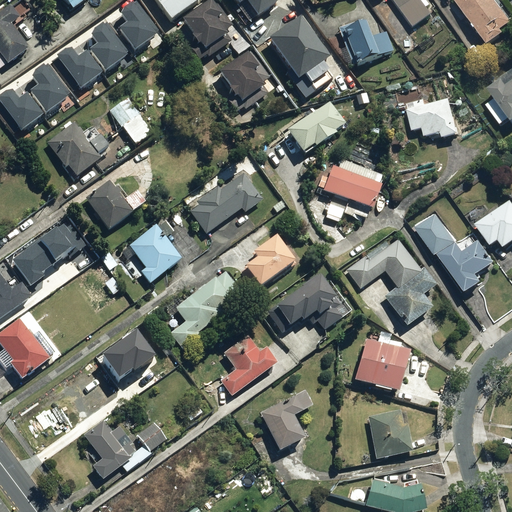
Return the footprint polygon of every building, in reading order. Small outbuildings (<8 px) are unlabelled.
[(60,0),(71,15),(89,2),(86,0),(60,0)] [(148,0),(167,27),(198,5),(194,0),(148,0)] [(278,0),(229,0),(236,8),(232,11),(245,30),(282,5),(278,0)] [(375,0),(377,2),(379,0),(388,0),(412,32),(432,17),(427,10),(430,8),(424,0),(375,0)] [(511,22),(495,0),(456,0),(453,3),(489,50),(504,39),(501,36),(511,27),(511,22)] [(0,71),(27,53),(10,29),(18,22),(5,4),(0,7),(0,71)] [(230,31),(209,4),(181,25),(191,39),(188,41),(196,52),(199,50),(207,61),(231,43),(225,35),(230,31)] [(123,30),(117,34),(131,54),(158,36),(136,5),(116,19),(123,30)] [(299,19),(265,43),(288,75),(285,77),(303,102),(331,82),(321,69),(331,62),(299,19)] [(362,23),(338,31),(353,70),(393,55),(386,36),(369,42),(362,23)] [(93,51),(89,54),(103,74),(126,58),(104,26),(85,39),(93,51)] [(242,37),(229,47),(238,58),(251,48),(242,37)] [(284,96),(250,51),(217,76),(228,91),(225,93),(233,104),(228,108),(236,120),(265,98),(271,106),(284,96)] [(71,52),(55,63),(77,93),(99,76),(85,56),(77,62),(71,52)] [(35,91),(31,95),(45,115),(70,97),(47,66),(27,80),(35,91)] [(511,72),(498,83),(500,85),(486,95),(492,103),(485,108),(501,129),(507,125),(511,129),(511,128),(511,72)] [(0,108),(18,134),(41,117),(27,97),(20,102),(12,92),(0,100),(0,108)] [(128,101),(110,113),(135,150),(153,138),(128,101)] [(345,127),(328,103),(312,116),(310,112),(302,118),(305,122),(284,136),(300,160),(318,147),(319,148),(336,137),(334,134),(345,127)] [(457,139),(449,104),(409,114),(413,135),(423,133),(425,141),(441,138),(442,142),(457,139)] [(65,132),(47,145),(74,184),(98,168),(93,162),(108,152),(99,139),(86,148),(79,138),(82,136),(75,126),(71,128),(69,125),(63,129),(65,132)] [(495,151),(484,158),(491,168),(502,161),(495,151)] [(337,171),(331,169),(322,196),(372,213),(381,188),(375,186),(378,176),(340,163),(337,171)] [(205,239),(240,212),(244,217),(263,203),(249,185),(252,182),(243,170),(186,213),(205,239)] [(93,198),(85,204),(107,235),(143,209),(134,197),(122,206),(117,200),(120,198),(115,191),(112,192),(107,185),(92,197),(93,198)] [(511,207),(510,204),(474,228),(490,252),(498,247),(503,254),(511,247),(511,207)] [(342,212),(330,208),(324,224),(337,228),(342,212)] [(436,216),(414,232),(435,263),(437,261),(462,299),(479,288),(475,281),(495,267),(479,243),(461,255),(436,216)] [(173,234),(164,222),(127,251),(144,273),(139,276),(148,288),(180,265),(163,242),(173,234)] [(255,297),(294,267),(274,239),(250,258),(254,264),(239,275),(255,297)] [(365,258),(345,272),(359,292),(383,275),(395,291),(383,299),(405,330),(431,312),(422,300),(436,289),(423,271),(418,274),(396,243),(369,262),(365,258)] [(108,255),(100,260),(109,274),(117,268),(108,255)] [(169,336),(181,354),(199,342),(197,338),(243,305),(222,275),(174,312),(184,326),(169,336)] [(0,322),(29,300),(19,287),(12,293),(0,277),(0,322)] [(340,310),(317,278),(267,316),(282,337),(299,324),(302,328),(310,322),(313,327),(316,325),(323,335),(342,321),(336,313),(340,310)] [(112,281),(104,287),(112,298),(120,292),(112,281)] [(17,322),(0,335),(0,351),(2,354),(0,355),(0,365),(7,374),(10,371),(20,384),(48,363),(17,322)] [(118,385),(160,358),(143,332),(101,359),(118,385)] [(376,346),(366,342),(353,385),(395,397),(407,355),(398,352),(399,348),(388,345),(390,338),(379,334),(376,346)] [(230,400),(275,368),(265,352),(258,357),(246,340),(221,358),(233,374),(219,384),(230,400)] [(64,440),(90,420),(68,392),(45,409),(57,424),(53,427),(64,440)] [(302,395),(258,416),(278,455),(303,442),(291,420),(310,411),(302,395)] [(190,424),(202,414),(195,405),(182,416),(190,424)] [(405,412),(367,419),(375,463),(412,456),(405,412)] [(103,424),(82,438),(100,463),(90,470),(101,485),(122,471),(125,476),(149,459),(142,449),(133,456),(116,432),(111,436),(103,424)] [(165,442),(152,426),(135,440),(148,455),(165,442)] [(400,491),(371,483),(364,509),(375,511),(421,511),(419,489),(400,491)]
